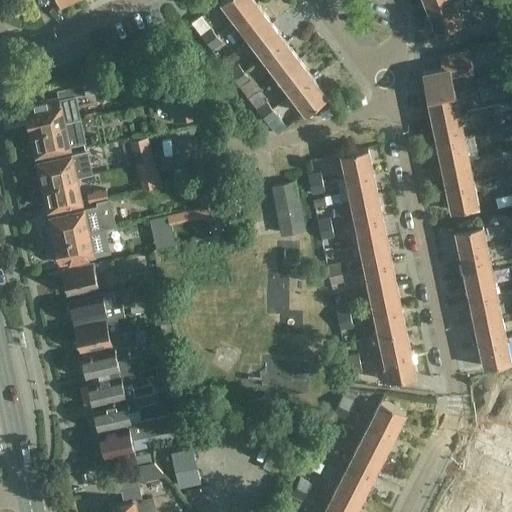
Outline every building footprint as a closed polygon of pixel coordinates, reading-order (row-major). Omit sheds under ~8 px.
[(222,0),(221,1),(236,20),(257,3),(254,0),(222,0)] [(424,0),(428,10),(454,0),(453,0),(424,0)] [(454,0),(428,10),(436,32),(462,22),(454,0)] [(236,20),(250,38),(271,22),(257,3),(236,20)] [(250,38),(264,57),(285,40),(271,22),(250,38)] [(210,27),(200,34),(206,42),(216,35),(210,27)] [(206,42),(211,49),(221,42),(216,35),(206,42)] [(264,57),(278,75),(299,59),(285,40),(264,57)] [(427,96),(427,95),(455,90),(452,76),(473,71),(469,51),(444,56),(446,68),(422,72),(427,96)] [(278,75),(292,93),(313,77),(299,59),(278,75)] [(238,64),(228,72),(233,79),(244,71),(238,64)] [(233,79),(239,86),(249,79),(244,71),(233,79)] [(488,74),(476,77),(478,86),(490,83),(488,74)] [(313,77),(292,93),(305,112),(327,96),(313,77)] [(478,86),(480,95),(492,93),(490,83),(478,86)] [(26,105),(31,130),(65,122),(79,119),(74,96),(84,94),(82,84),(58,90),(59,98),(26,105)] [(427,97),(432,120),(460,114),(455,90),(427,95),(427,97)] [(272,108),(266,101),(256,108),(261,115),(272,108)] [(261,115),(267,122),(277,115),(272,108),(261,115)] [(432,120),(437,142),(464,137),(460,114),(432,120)] [(65,122),(31,130),(37,153),(85,143),(79,119),(65,122)] [(486,122),(487,131),(500,128),(498,119),(486,122)] [(487,131),(489,140),(502,137),(500,128),(487,131)] [(437,142),(441,165),(469,159),(464,137),(437,142)] [(340,154),(345,177),(373,171),(368,148),(340,154)] [(38,161),(43,184),(77,177),(77,178),(92,174),(86,150),(38,161)] [(441,165),(446,188),(474,182),(469,159),(441,165)] [(141,163),(146,183),(158,180),(156,171),(154,164),(153,160),(141,163)] [(507,165),(495,168),(497,176),(509,173),(507,165)] [(345,177),(350,200),(377,194),(373,171),(345,177)] [(320,173),(307,175),(309,184),(322,182),(320,173)] [(497,176),(499,185),(511,182),(509,173),(497,176)] [(77,177),(43,184),(49,208),(82,200),(77,178),(77,177)] [(272,186),(282,233),(303,229),(294,182),(278,185),(272,186)] [(309,184),(311,193),(324,191),(322,182),(309,184)] [(474,182),(446,188),(451,210),(478,205),(474,182)] [(350,200),(355,222),(382,217),(377,194),(350,200)] [(84,208),(50,215),(56,239),(104,228),(104,229),(114,227),(108,198),(96,201),(97,205),(84,208)] [(355,222),(359,245),(387,239),(382,217),(355,222)] [(331,227),(329,218),(317,221),(319,230),(331,227)] [(455,230),(460,253),(487,248),(482,224),(455,230)] [(319,230),(321,239),(333,236),(331,227),(319,230)] [(56,239),(61,264),(110,253),(104,229),(104,228),(56,239)] [(359,245),(364,268),(391,262),(387,239),(359,245)] [(114,256),(143,254),(142,240),(113,242),(114,256)] [(460,253),(465,276),(492,270),(487,248),(460,253)] [(62,269),(67,292),(99,285),(93,262),(62,269)] [(364,268),(369,290),(396,285),(391,262),(364,268)] [(328,275),(341,272),(339,263),(327,266),(328,275)] [(127,267),(104,272),(107,284),(130,278),(127,267)] [(465,276),(469,299),(496,293),(492,270),(465,276)] [(328,275),(330,284),(343,281),(341,272),(328,275)] [(369,290),(373,313),(401,307),(396,285),(369,290)] [(106,318),(125,314),(122,302),(106,306),(103,292),(69,300),(75,322),(105,315),(106,318)] [(469,299),(474,321),(501,316),(496,293),(469,299)] [(373,313),(378,336),(405,330),(401,307),(373,313)] [(350,317),(348,308),(336,311),(338,320),(350,317)] [(474,321),(479,344),(506,338),(501,316),(474,321)] [(338,320),(340,329),(352,327),(350,317),(338,320)] [(106,318),(75,326),(81,350),(107,344),(108,349),(116,347),(137,343),(134,331),(111,336),(106,318)] [(378,336),(383,358),(410,353),(405,330),(378,336)] [(506,338),(479,344),(484,367),(511,361),(506,338)] [(108,349),(82,355),(87,377),(119,370),(120,375),(121,375),(145,370),(142,355),(118,360),(116,347),(108,349)] [(345,356),(347,365),(360,362),(358,353),(345,356)] [(410,353),(383,358),(387,381),(415,375),(410,353)] [(347,365),(349,374),(361,371),(360,362),(347,365)] [(88,382),(93,404),(126,397),(121,375),(120,375),(88,382)] [(132,388),(134,396),(134,397),(148,394),(148,393),(158,391),(156,383),(132,388)] [(134,397),(134,396),(133,397),(135,405),(149,403),(149,402),(153,401),(151,394),(148,395),(148,394),(134,397)] [(353,401),(341,396),(337,404),(348,410),(353,401)] [(380,399),(369,420),(394,433),(405,411),(380,399)] [(99,429),(128,423),(132,422),(127,401),(94,408),(99,429)] [(337,404),(333,412),(344,418),(348,410),(337,404)] [(132,422),(128,423),(128,427),(99,433),(105,456),(135,449),(132,439),(170,430),(166,414),(132,422)] [(369,420),(359,441),(384,454),(394,433),(369,420)] [(327,450),(332,442),(320,437),(316,445),(327,450)] [(359,441),(348,462),(373,474),(384,454),(359,441)] [(469,442),(454,476),(474,485),(489,451),(469,442)] [(316,445),(312,453),(323,459),(327,450),(316,445)] [(193,447),(171,451),(179,487),(201,483),(193,447)] [(489,451),(474,485),(493,493),(508,459),(489,451)] [(511,460),(508,459),(493,493),(511,501),(511,460)] [(134,466),(137,480),(164,474),(153,462),(134,466)] [(348,462),(338,482),(363,495),(373,474),(348,462)] [(310,484),(299,478),(295,486),(306,492),(310,484)] [(338,482),(327,503),(345,511),(353,511),(363,495),(338,482)] [(117,511),(157,511),(153,496),(143,499),(140,486),(121,490),(123,501),(115,503),(117,511)] [(295,486),(291,494),(302,500),(306,492),(295,486)] [(455,498),(452,506),(463,510),(466,502),(455,498)] [(466,502),(463,510),(467,511),(474,511),(477,506),(466,502)] [(345,511),(327,503),(322,511),(345,511)]
